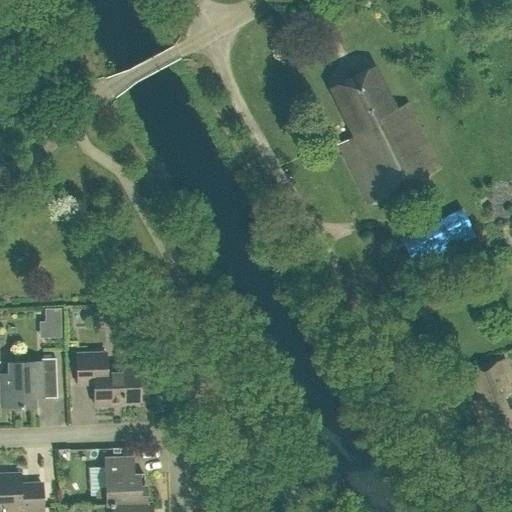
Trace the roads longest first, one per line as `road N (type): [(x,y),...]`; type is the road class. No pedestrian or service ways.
road 1 (residential): [(210,34),(232,94),(462,502)]
road 2 (unclassified): [(0,178),(106,89),(210,34)]
road 3 (residential): [(184,511),(182,455),(168,433),(0,439)]
